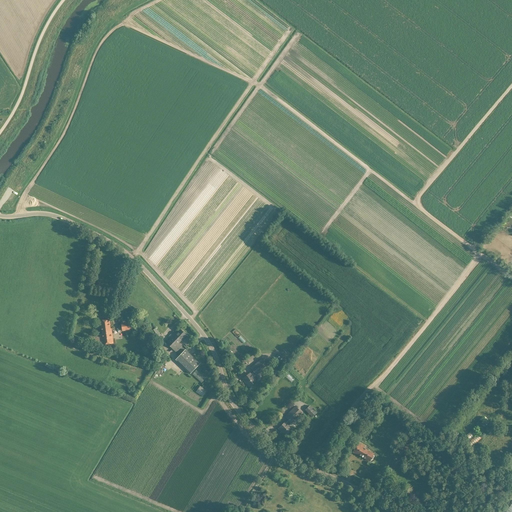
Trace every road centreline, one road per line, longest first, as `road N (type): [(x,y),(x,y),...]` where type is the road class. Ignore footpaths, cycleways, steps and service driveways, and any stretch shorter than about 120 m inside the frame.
road 1 (unclassified): [(390,511),(275,451),(245,422),(209,343),(122,249),(58,216),(0,216)]
road 2 (track): [(511,85),(416,203),(511,274)]
road 3 (track): [(116,0),(74,49),(10,189)]
